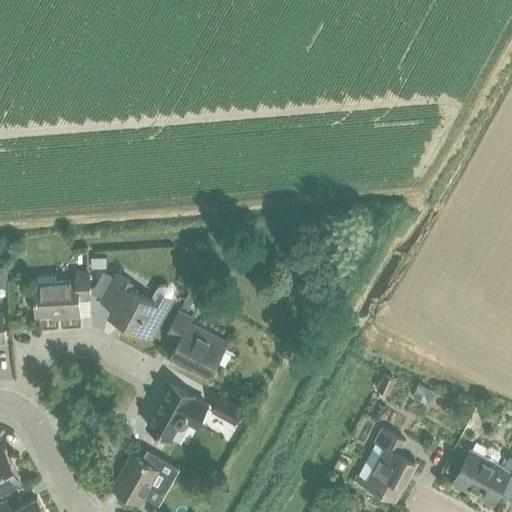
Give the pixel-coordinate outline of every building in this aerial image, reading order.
[(103,254),(90,255),(90,268),(103,267),(103,254)] [(0,295),(9,296),(9,263),(0,262),(0,295)] [(37,278),(37,283),(34,283),(36,315),(62,313),(62,318),(80,317),(79,299),(91,299),(89,269),(74,270),(74,281),(55,282),(55,277),(37,278)] [(155,289),(150,300),(127,288),(131,281),(117,274),(102,302),(113,307),(109,314),(152,337),(167,309),(173,297),(171,296),(173,292),(171,288),(167,285),(163,284),(158,285),(155,289)] [(181,305),(189,309),(197,293),(190,289),(181,305)] [(179,310),(167,334),(179,340),(171,356),(208,376),(223,347),(229,336),(227,335),(226,336),(224,340),(190,322),(191,318),(192,317),(179,310)] [(29,315),(20,316),(20,328),(30,327),(29,315)] [(395,378),(384,373),(377,388),(389,393),(395,378)] [(424,380),(418,389),(433,399),(440,390),(424,380)] [(205,381),(200,389),(216,400),(222,391),(205,381)] [(196,425),(207,405),(170,384),(147,425),(171,438),(180,422),(182,423),(186,422),(187,419),(196,425)] [(240,411),(242,408),(221,397),(213,411),(234,422),(240,411)] [(359,472),(357,477),(367,483),(395,498),(415,460),(399,451),(405,439),(383,427),(376,440),(375,442),(382,445),(366,476),(359,472)] [(0,489),(20,478),(0,440),(0,489)] [(471,449),(454,480),(495,502),(499,493),(511,500),(511,456),(510,456),(504,467),(495,462),(499,456),(497,451),(489,447),(485,448),(482,455),(471,449)] [(132,453),(112,488),(139,503),(150,485),(164,493),(179,466),(147,448),(141,458),(132,453)] [(6,500),(0,503),(0,511),(44,511),(37,497),(12,510),(6,500)]
